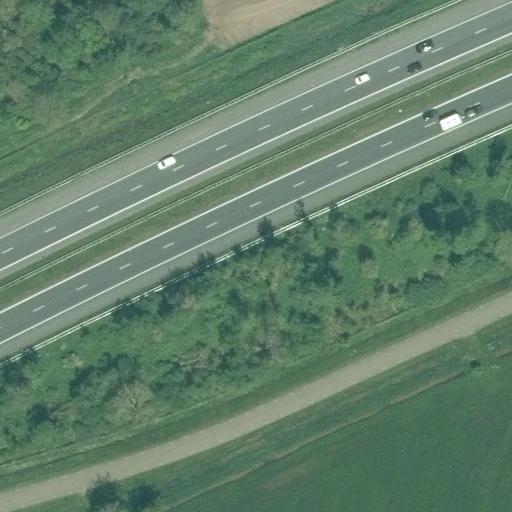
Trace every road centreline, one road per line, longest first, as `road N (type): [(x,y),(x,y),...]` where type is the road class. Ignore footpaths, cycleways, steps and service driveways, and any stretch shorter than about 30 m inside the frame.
road 1 (motorway): [(0,330),(511,90)]
road 2 (motorway): [(511,18),(0,256)]
road 3 (unclassified): [(0,503),(167,452),(511,303)]
